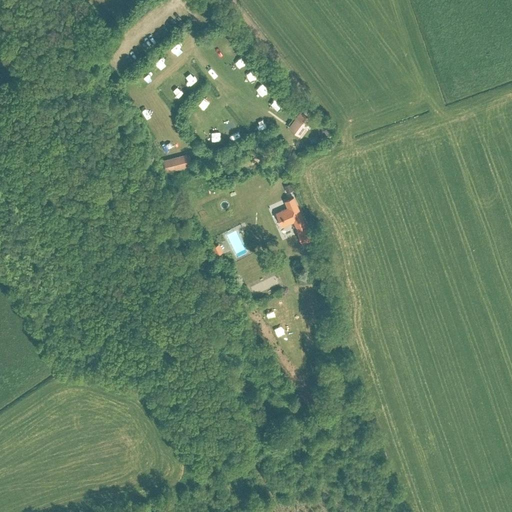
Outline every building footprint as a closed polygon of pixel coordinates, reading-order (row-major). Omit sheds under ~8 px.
[(210,51),(216,59),(222,54),(216,46),(210,51)] [(312,118),(301,110),(288,127),(299,135),(312,118)] [(189,153),(164,159),(166,169),(192,163),(189,153)] [(288,198),(296,195),(293,189),(294,189),(292,182),(284,185),(286,191),(285,192),(288,198)] [(307,223),(304,214),(302,215),(294,197),(285,201),(288,207),(280,210),(286,224),(294,220),(299,231),(298,232),(303,242),(313,238),(308,227),(307,227),(306,224),(307,223)] [(216,253),(222,251),(218,243),(212,246),(216,253)]
